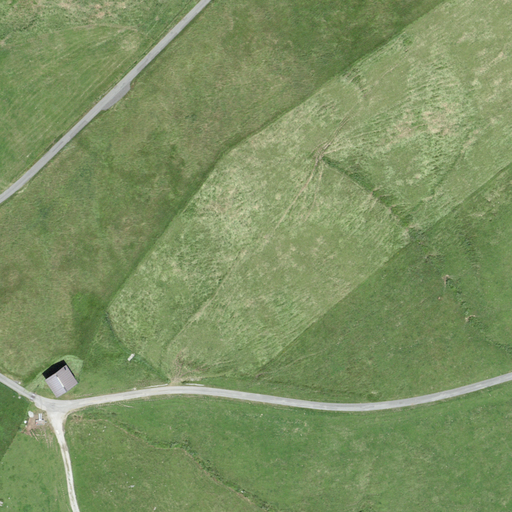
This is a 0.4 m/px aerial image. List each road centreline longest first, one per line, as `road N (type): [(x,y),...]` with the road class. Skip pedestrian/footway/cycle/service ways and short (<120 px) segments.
road 1 (unclassified): [(511,377),(384,407),(175,389),(53,409),(0,376)]
road 2 (track): [(0,200),(212,0)]
